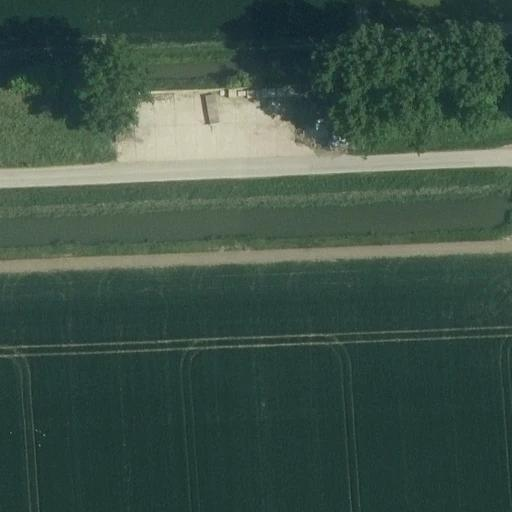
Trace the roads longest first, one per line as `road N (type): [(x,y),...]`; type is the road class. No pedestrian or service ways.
road 1 (unclassified): [(0,177),(511,157)]
road 2 (track): [(353,37),(511,31)]
